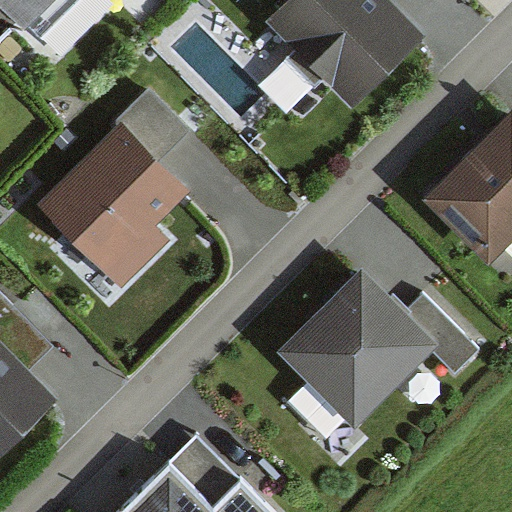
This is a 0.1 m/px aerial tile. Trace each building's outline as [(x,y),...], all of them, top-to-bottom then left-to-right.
[(0,0),(0,3),(18,22),(40,0),(0,0)] [(427,29),(397,0),(291,0),(275,16),(358,98),(427,29)] [(511,103),(424,192),(487,254),(511,229),(511,103)] [(46,204),(123,281),(170,233),(155,219),(187,187),(125,125),(46,204)] [(409,299),(362,252),(277,337),(355,414),(428,341),(455,368),(479,343),(422,286),(409,299)] [(0,442),(53,393),(0,337),(0,442)] [(273,511),(199,436),(122,511),(273,511)]
